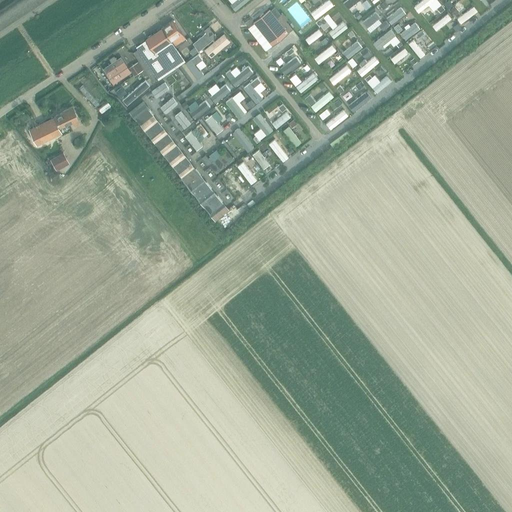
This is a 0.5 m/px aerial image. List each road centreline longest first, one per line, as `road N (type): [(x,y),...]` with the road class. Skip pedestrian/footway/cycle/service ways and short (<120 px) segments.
road 1 (unknown): [(240,210),(318,136),(508,0)]
road 2 (unclassified): [(0,116),(172,0)]
